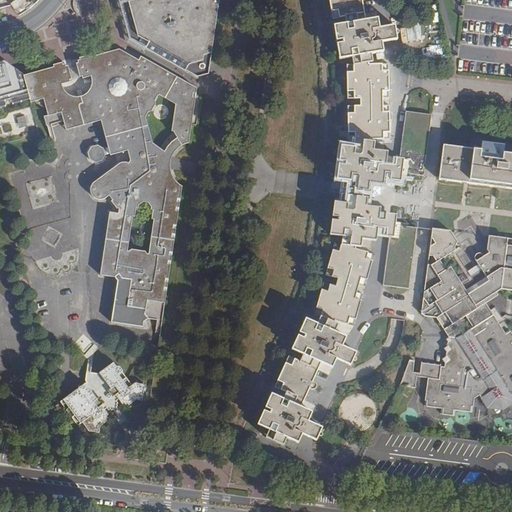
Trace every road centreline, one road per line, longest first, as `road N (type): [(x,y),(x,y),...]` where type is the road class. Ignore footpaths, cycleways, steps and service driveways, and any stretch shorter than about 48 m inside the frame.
road 1 (tertiary): [(331,511),(0,470)]
road 2 (tertiary): [(0,482),(223,511)]
